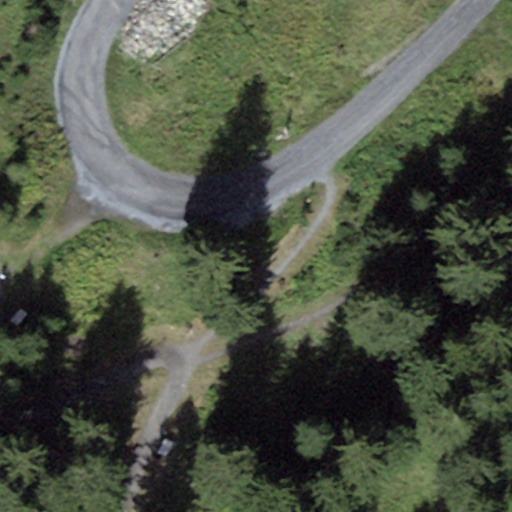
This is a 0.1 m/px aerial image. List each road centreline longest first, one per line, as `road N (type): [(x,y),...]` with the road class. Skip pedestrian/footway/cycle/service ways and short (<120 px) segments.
road 1 (track): [(142,0),(103,47),(94,116),(148,179),(239,193),(331,147)]
road 2 (track): [(331,147),(482,0)]
